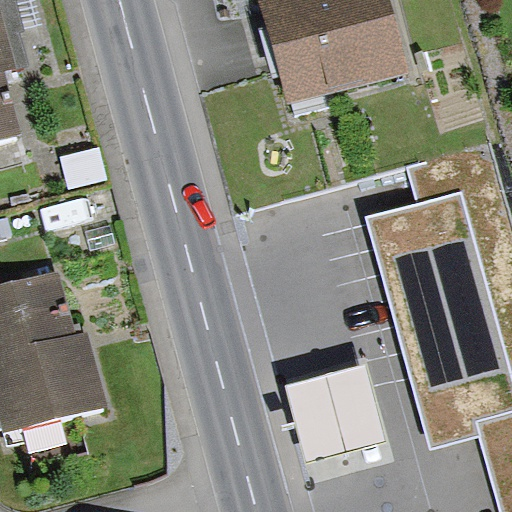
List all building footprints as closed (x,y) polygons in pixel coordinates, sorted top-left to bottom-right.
[(3,0),(0,0),(0,162),(42,151),(3,0)] [(398,0),(276,0),(273,1),(305,114),(421,82),(398,0)] [(420,210),(368,225),(420,406),(433,452),(456,446),(486,437),(506,511),(511,511),(511,228),(489,145),(409,168),(420,210)] [(60,272),(0,286),(0,431),(0,433),(107,407),(88,331),(75,334),(60,272)] [(364,366),(285,388),(312,483),(391,461),(364,366)]
